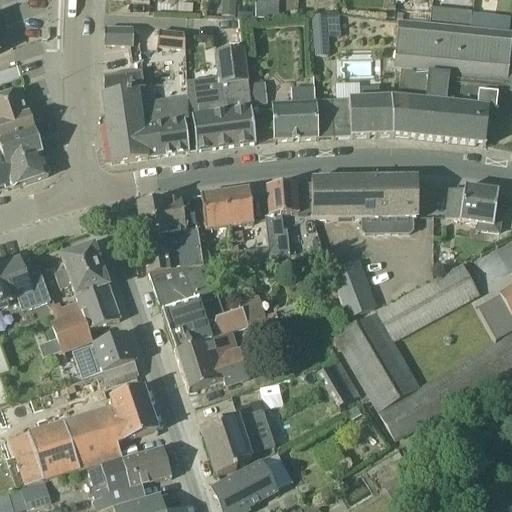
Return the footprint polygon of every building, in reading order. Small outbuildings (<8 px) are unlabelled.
[(255,2),(255,19),(278,18),(278,2),(255,2)] [(234,3),(221,3),(221,18),(234,18),(234,3)] [(178,13),(192,14),(192,6),(178,5),(178,13)] [(429,27),(470,31),(471,14),(431,10),(429,27)] [(326,18),(327,39),(339,39),(339,17),(326,18)] [(328,58),(327,39),(326,18),(314,18),(315,58),(328,58)] [(481,92),(511,95),(511,35),(470,31),(429,27),(398,24),(393,72),(400,73),(398,100),(395,100),(393,139),(484,149),(488,113),(495,113),(496,98),(481,96),(481,92)] [(132,49),(133,32),(103,31),(103,48),(132,49)] [(155,51),(184,52),(185,36),(156,34),(155,51)] [(255,146),(255,145),(243,51),(213,55),(216,81),(189,84),(189,119),(191,119),(196,154),(255,146)] [(146,106),(144,93),(141,73),(103,79),(103,80),(103,97),(102,97),(102,99),(103,99),(107,125),(105,125),(111,167),(147,162),(147,161),(159,159),(156,127),(150,128),(147,105),(146,106)] [(187,120),(189,119),(189,84),(186,84),(187,100),(147,105),(150,128),(156,127),(159,159),(189,155),(184,123),(187,123),(187,120)] [(264,85),(248,87),(251,108),(266,107),(264,85)] [(0,145),(33,135),(27,118),(26,118),(18,95),(0,101),(0,145)] [(393,139),(395,100),(379,101),(364,102),(332,103),(332,142),(393,139)] [(273,107),(274,143),(274,144),(316,142),(315,105),(273,107)] [(0,188),(4,187),(5,191),(11,189),(12,191),(47,179),(40,157),(41,157),(33,135),(0,145),(0,188)] [(311,183),(311,186),(312,217),(312,223),(418,221),(416,181),(311,183)] [(288,188),(282,188),(266,190),(267,207),(267,219),(265,219),(269,262),(290,261),(287,233),(282,233),(281,218),(297,217),(312,217),(311,186),(295,187),(288,188)] [(495,211),(498,194),(464,189),(463,193),(449,192),(445,220),(476,225),(475,234),(499,237),(503,212),(495,211)] [(224,195),(229,230),(254,227),(248,192),(224,195)] [(205,233),(229,230),(224,195),(200,198),(205,233)] [(173,236),(185,234),(180,202),(164,204),(137,208),(142,241),(142,242),(164,239),(164,238),(174,237),(173,236)] [(209,299),(200,272),(200,270),(203,270),(197,233),(185,235),(185,234),(173,236),(174,237),(164,238),(164,239),(142,242),(148,278),(149,279),(161,316),(209,299)] [(233,249),(235,267),(247,265),(245,253),(239,254),(238,248),(233,249)] [(107,291),(93,249),(92,249),(64,259),(69,272),(54,277),(59,292),(63,291),(69,289),(74,303),(107,291)] [(220,269),(235,267),(233,249),(231,249),(232,255),(218,257),(220,269)] [(49,305),(38,271),(23,276),(18,261),(13,263),(14,264),(7,266),(7,265),(0,267),(0,311),(8,309),(6,305),(11,304),(10,302),(17,300),(21,314),(49,305)] [(347,322),(377,311),(359,265),(329,276),(347,322)] [(511,378),(511,289),(498,297),(511,321),(511,336),(419,389),(394,346),(480,299),(461,267),(333,342),(393,447),(511,378)] [(317,288),(313,268),(302,270),(306,290),(317,288)] [(55,342),(39,349),(42,361),(92,343),(89,335),(119,324),(118,324),(119,323),(107,291),(74,303),(75,306),(61,310),(59,304),(49,309),(55,323),(48,325),(55,342)] [(240,312),(222,317),(216,298),(210,300),(209,299),(161,316),(173,352),(265,321),(258,299),(238,305),(240,312)] [(236,350),(232,337),(266,324),(265,321),(173,352),(174,355),(188,395),(223,385),(226,391),(249,383),(239,350),(236,350)] [(103,376),(134,366),(124,337),(92,348),(93,349),(72,356),(82,384),(103,376)] [(317,378),(359,398),(339,364),(317,378)] [(289,390),(286,381),(262,390),(265,399),(278,394),(276,389),(283,386),(285,391),(289,390)] [(121,459),(117,447),(155,435),(156,438),(158,437),(157,434),(142,391),(110,402),(113,409),(74,421),(27,437),(32,451),(43,483),(45,483),(121,459)] [(345,415),(350,424),(361,417),(356,409),(345,415)] [(200,431),(216,479),(235,473),(233,468),(251,462),(250,458),(279,448),(273,433),(262,437),(254,414),(200,431)] [(163,452),(162,451),(161,448),(159,449),(160,452),(87,473),(98,511),(105,511),(112,510),(144,501),(141,488),(171,480),(163,452)] [(24,490),(43,483),(32,451),(13,458),(24,490)] [(279,497),(277,494),(262,465),(210,492),(218,511),(248,511),(279,497)] [(390,501),(406,491),(398,479),(382,489),(390,501)] [(45,483),(43,483),(24,490),(11,495),(8,496),(13,511),(29,511),(53,504),(45,483)] [(163,511),(159,497),(144,501),(112,510),(112,511),(163,511)] [(318,511),(314,503),(299,511),(318,511)]
